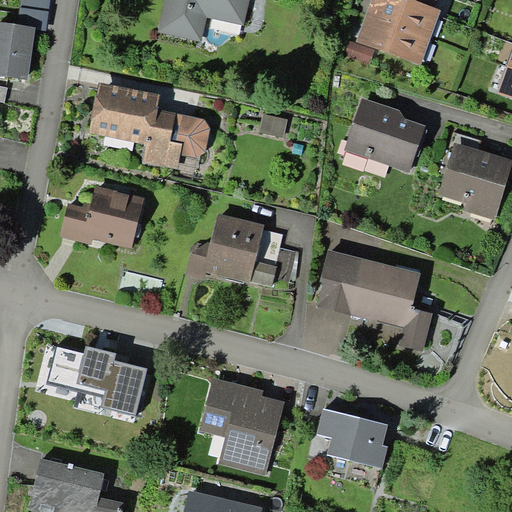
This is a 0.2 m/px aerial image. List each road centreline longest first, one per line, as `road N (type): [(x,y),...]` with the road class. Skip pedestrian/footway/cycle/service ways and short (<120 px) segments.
road 1 (residential): [(11,293),(438,414)]
road 2 (residential): [(11,293),(61,0)]
road 3 (residential): [(511,221),(438,414)]
